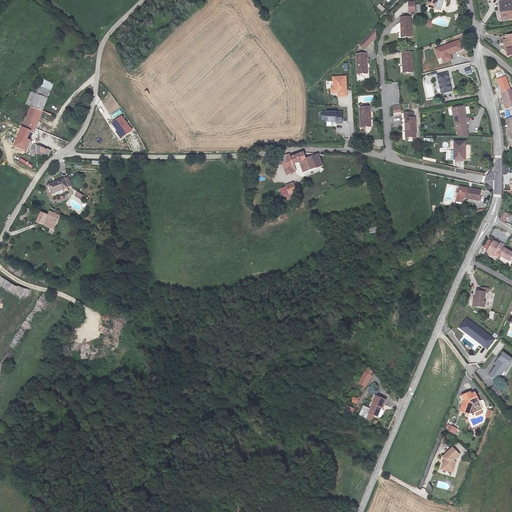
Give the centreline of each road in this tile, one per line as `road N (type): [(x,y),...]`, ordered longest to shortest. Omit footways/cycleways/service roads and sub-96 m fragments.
road 1 (unclassified): [(394,161),(297,149),(220,157),(65,152)]
road 2 (unclassified): [(492,220),(359,511)]
road 3 (unclassified): [(143,0),(103,42),(91,113),(65,152)]
road 4 (residential): [(396,22),(381,42),(394,161)]
road 5 (unclassified): [(476,45),(497,134),(498,183)]
